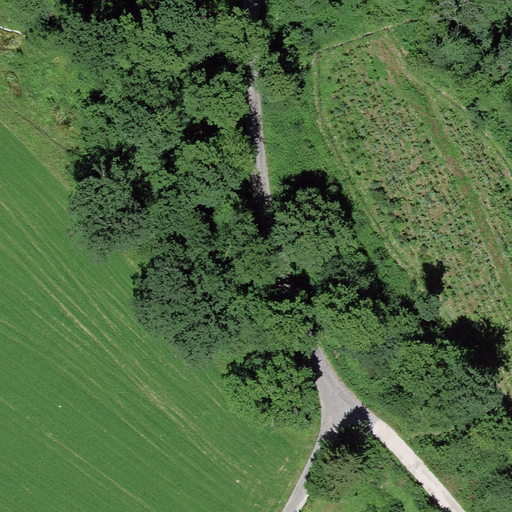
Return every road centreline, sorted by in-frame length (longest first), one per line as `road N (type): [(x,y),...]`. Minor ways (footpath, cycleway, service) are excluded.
road 1 (track): [(251,0),(258,137),(273,227),(318,356),(346,399)]
road 2 (track): [(346,399),(456,511)]
road 3 (track): [(286,511),(346,399)]
